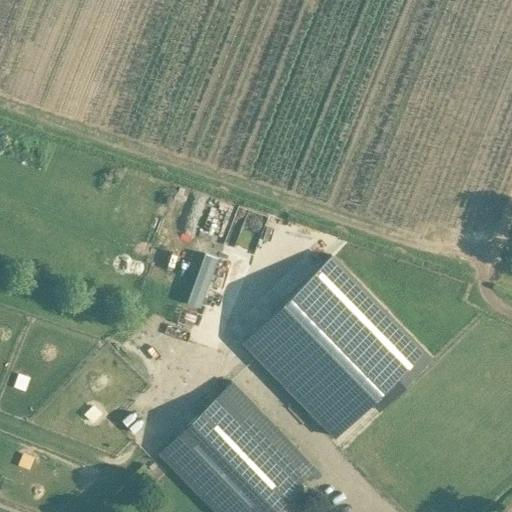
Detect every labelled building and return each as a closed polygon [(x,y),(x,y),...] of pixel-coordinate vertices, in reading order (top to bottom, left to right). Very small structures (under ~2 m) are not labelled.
[(442,113),(405,226),(436,236),(473,123),(442,113)] [(473,251),(511,138),(480,127),(458,190),(474,196),(469,211),(453,206),(441,240),(473,251)] [(511,151),(480,255),(510,264),(511,257),(511,151)] [(332,253),(241,341),(333,436),(370,400),(379,410),(433,357),(332,253)] [(216,511),(274,511),(301,487),(216,398),(169,442),(158,452),(216,511)] [(0,480),(0,488),(19,511),(78,511),(146,457),(101,402),(0,480)]
